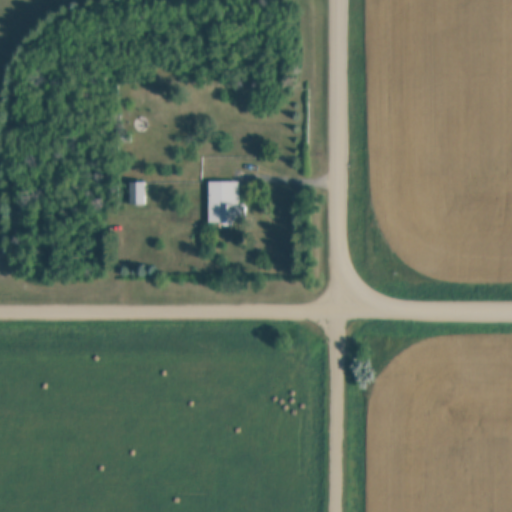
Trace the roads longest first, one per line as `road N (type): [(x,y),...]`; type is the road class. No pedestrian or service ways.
road 1 (residential): [(511,307),(0,308)]
road 2 (residential): [(342,308),(343,0)]
